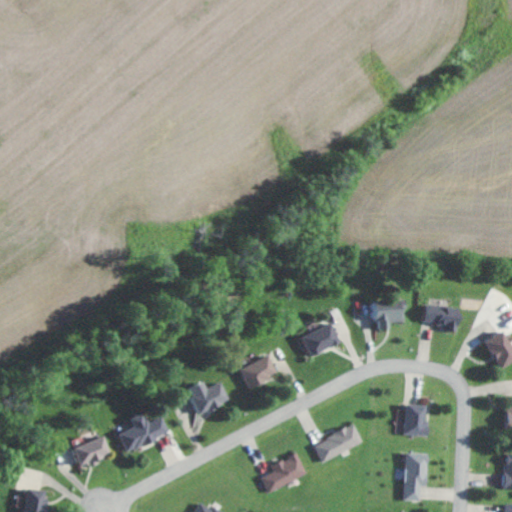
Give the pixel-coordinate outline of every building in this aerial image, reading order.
[(384,321),(399,321),(400,300),(366,300),(366,320),(373,320),(373,328),(384,329),(384,321)] [(433,323),(432,329),(451,331),(454,308),(419,303),(416,320),(433,323)] [(337,341),(328,321),(296,337),(306,356),(337,341)] [(511,357),(511,355),(495,330),(477,342),(495,368),(511,357)] [(273,373),(263,353),(234,369),(244,388),(273,373)] [(182,387),(194,413),(225,399),(216,381),(200,388),(196,380),(182,387)] [(500,427),(511,426),(511,395),(499,396),(500,427)] [(399,434),(421,435),(422,405),(400,404),(399,434)] [(112,434),(122,453),(164,430),(156,415),(141,423),(135,412),(122,419),(126,426),(112,434)] [(318,461),(359,444),(351,425),(310,442),(318,461)] [(73,466),(104,454),(97,435),(66,447),(73,466)] [(304,474),(294,452),(267,465),(270,472),(258,477),(265,492),(304,474)] [(399,500),(416,501),(416,485),(421,486),(422,453),(400,453),(399,500)] [(511,454),(500,454),(499,489),(511,488),(511,454)] [(38,511),(40,489),(18,487),(16,511),(38,511)] [(217,511),(208,507),(207,508),(194,502),(189,511),(217,511)] [(511,511),(511,503),(498,503),(497,511),(511,511)]
